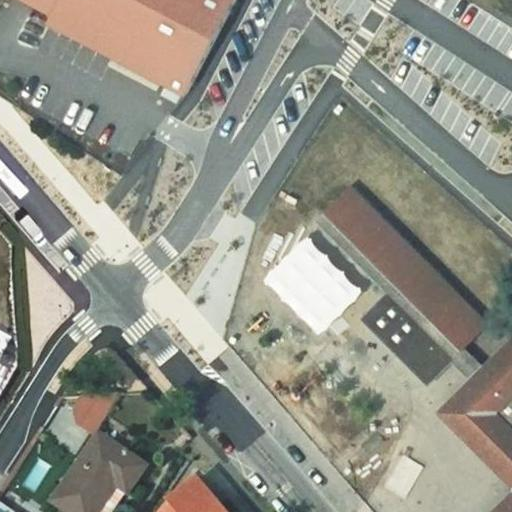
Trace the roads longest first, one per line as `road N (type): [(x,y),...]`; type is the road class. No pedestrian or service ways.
road 1 (tertiary): [(306,511),(122,298)]
road 2 (unclassified): [(329,49),(511,213)]
road 3 (unclassified): [(0,457),(43,377),(84,325),(122,298)]
road 4 (tertiary): [(122,298),(0,155)]
road 5 (unclassified): [(122,298),(171,244),(229,149)]
road 6 (unclassified): [(290,5),(237,114),(229,149)]
road 7 (unclassified): [(385,0),(511,81)]
road 8 (unclassified): [(229,149),(304,58),(329,49)]
